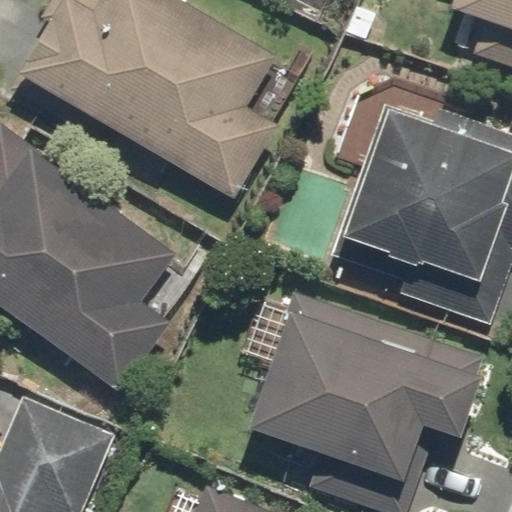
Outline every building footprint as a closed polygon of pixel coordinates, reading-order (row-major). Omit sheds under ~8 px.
[(53,19),(27,61),(234,189),(278,118),(251,101),(283,49),(203,0),(52,0),(45,13),(53,19)] [(511,0),(465,0),(484,7),(469,49),(511,64),(511,0)] [(440,113),(388,95),(330,263),(493,318),(511,262),(511,127),(443,104),(440,113)] [(0,322),(14,304),(122,387),(177,316),(148,294),(183,248),(6,113),(0,121),(0,322)] [(488,348),(298,283),(250,423),(324,448),(312,483),(397,511),(411,511),(443,422),(461,428),(488,348)] [(0,455),(0,511),(85,511),(121,425),(28,388),(0,455)] [(294,511),(212,478),(197,511),(294,511)]
